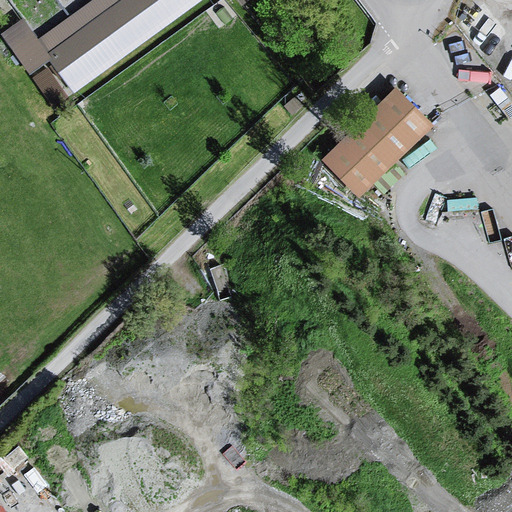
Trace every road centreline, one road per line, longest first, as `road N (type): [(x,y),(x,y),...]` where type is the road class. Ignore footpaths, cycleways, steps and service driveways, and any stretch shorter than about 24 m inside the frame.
road 1 (unclassified): [(0,423),(411,23)]
road 2 (unknown): [(484,133),(431,197),(425,222),(435,240),(495,259),(511,277)]
road 3 (unknown): [(411,23),(484,133)]
